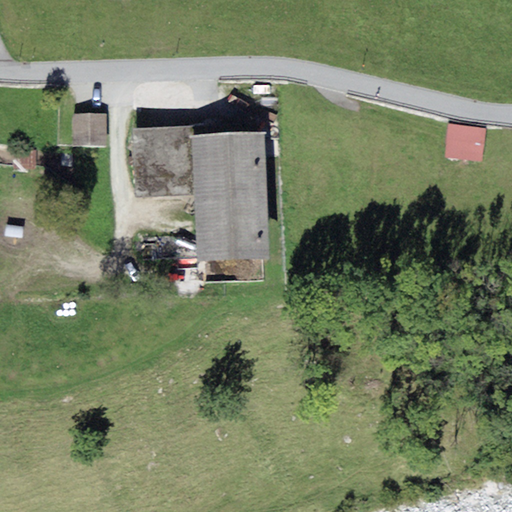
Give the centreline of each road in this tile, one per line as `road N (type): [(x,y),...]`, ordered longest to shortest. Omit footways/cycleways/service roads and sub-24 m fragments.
road 1 (residential): [(0,72),(294,69),(511,116)]
road 2 (track): [(0,326),(18,260),(110,270),(126,227),(121,69)]
